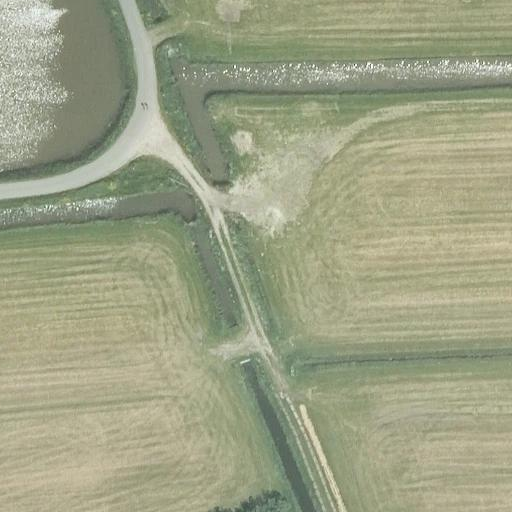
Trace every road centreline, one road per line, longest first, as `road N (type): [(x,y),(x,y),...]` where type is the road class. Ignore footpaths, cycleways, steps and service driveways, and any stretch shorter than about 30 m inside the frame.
road 1 (track): [(136,128),(202,191),(327,511)]
road 2 (unclassified): [(0,193),(95,171),(129,141),(147,87),(125,0)]
